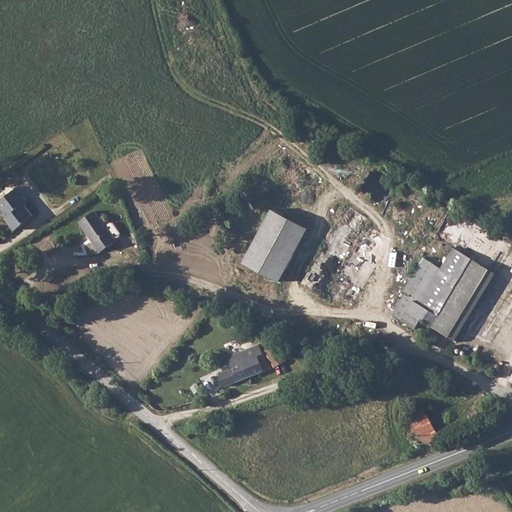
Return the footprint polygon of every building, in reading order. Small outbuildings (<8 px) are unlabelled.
[(28,203),(17,187),(0,200),(0,208),(16,229),(34,215),(25,205),(28,203)] [(93,236),(104,251),(120,241),(111,228),(107,223),(105,223),(97,211),(82,222),(92,237),(93,236)] [(311,230),(276,211),(246,265),(282,284),(311,230)] [(111,228),(120,241),(124,238),(125,234),(119,225),(115,225),(111,228)] [(441,274),(477,295),(493,268),(457,247),(445,267),(441,274)] [(425,259),(430,266),(433,261),(426,257),(425,259)] [(401,317),(402,318),(429,267),(430,266),(425,259),(407,290),(409,293),(397,313),(401,317)] [(430,266),(441,274),(445,267),(433,261),(430,266)] [(402,318),(404,320),(418,298),(425,302),(441,274),(430,266),(429,267),(402,318)] [(448,318),(441,330),(452,336),(477,295),(441,274),(425,302),(440,311),(439,313),(448,318)] [(404,320),(415,329),(423,318),(441,330),(448,318),(439,313),(440,311),(425,302),(418,298),(404,320)] [(231,379),(234,383),(270,367),(260,343),(242,350),(243,353),(237,355),(240,362),(233,364),(235,369),(222,374),(224,381),(231,379)] [(267,350),(274,365),(285,360),(278,345),(267,350)] [(507,409),(497,404),(493,411),(503,417),(507,409)] [(411,432),(433,446),(443,442),(424,406),(411,417),(411,432)]
